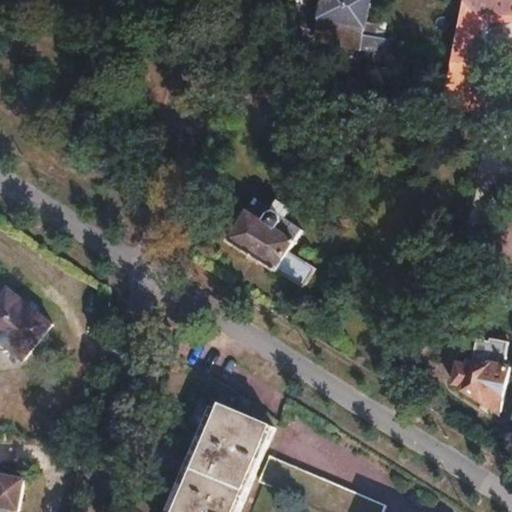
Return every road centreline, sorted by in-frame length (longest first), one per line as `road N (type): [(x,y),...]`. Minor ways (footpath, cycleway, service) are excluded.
road 1 (residential): [(147,273),(511,511)]
road 2 (residential): [(147,273),(195,0)]
road 3 (residential): [(102,511),(147,273)]
road 4 (residential): [(0,181),(147,273)]
